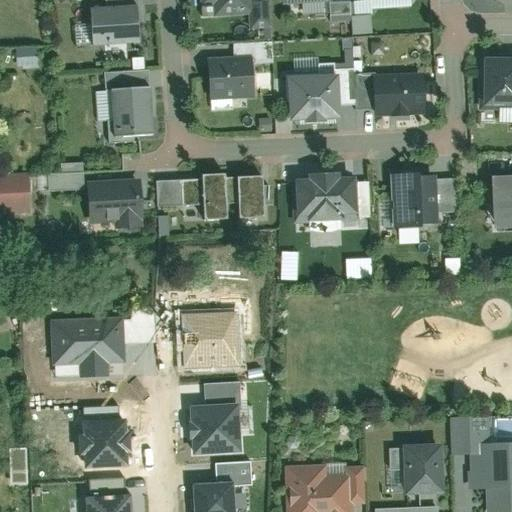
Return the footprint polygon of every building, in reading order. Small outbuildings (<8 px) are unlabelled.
[(198,0),(200,8),(211,7),(212,17),(246,14),(248,26),(268,24),(265,0),(198,0)] [(327,3),(328,21),(348,20),(348,2),(327,3)] [(86,8),(89,50),(140,47),(138,4),(86,8)] [(369,33),(368,15),(349,16),(350,34),(369,33)] [(511,53),(477,55),(479,110),(511,109),(511,53)] [(204,59),(207,101),(253,97),(250,56),(204,59)] [(104,74),(111,138),(149,135),(143,70),(104,74)] [(280,75),(282,122),(339,119),(337,73),(280,75)] [(371,75),(372,116),(422,113),(420,73),(371,75)] [(65,181),(83,180),(82,163),(58,164),(58,174),(36,175),(37,191),(65,190),(65,181)] [(435,170),(386,174),(391,230),(440,226),(435,170)] [(350,172),(291,177),(295,223),(354,218),(350,172)] [(0,174),(0,213),(31,213),(29,173),(0,174)] [(177,180),(179,205),(197,204),(198,220),(259,216),(256,175),(177,180)] [(146,177),(89,182),(92,223),(149,218),(146,177)] [(511,178),(488,180),(491,227),(511,225),(511,178)] [(238,312),(183,314),(185,369),(240,367),(238,312)] [(105,362),(121,361),(120,321),(52,324),(54,378),(105,376),(105,362)] [(194,454),(238,451),(235,407),(191,410),(194,454)] [(488,418),(449,419),(450,455),(466,455),(467,491),(484,490),(484,511),(511,511),(511,443),(489,445),(488,418)] [(85,468),(127,465),(125,420),(82,422),(85,468)] [(437,444),(397,446),(400,495),(440,493),(437,444)] [(24,483),(24,449),(8,449),(8,483),(24,483)] [(283,467),(284,511),(346,511),(346,498),(359,497),(358,465),(342,465),(343,475),(322,475),(322,466),(283,467)] [(193,511),(234,511),(233,483),(192,486),(193,511)] [(84,511),(131,511),(130,495),(84,498),(84,511)]
